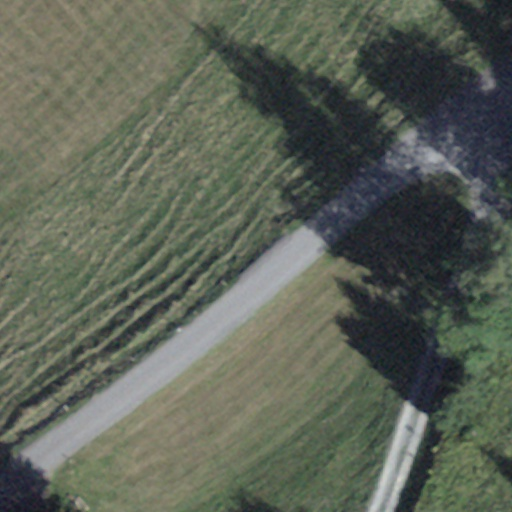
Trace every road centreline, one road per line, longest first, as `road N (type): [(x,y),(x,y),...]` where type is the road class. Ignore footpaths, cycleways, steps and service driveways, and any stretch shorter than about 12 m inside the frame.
road 1 (unclassified): [(0,490),(227,319),(473,107),(511,117)]
road 2 (unclassified): [(511,161),(378,511)]
